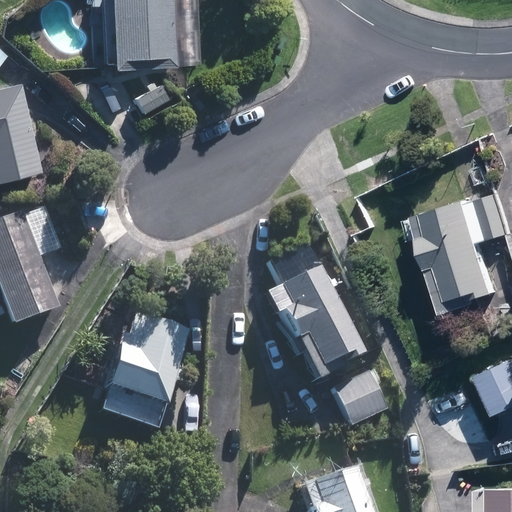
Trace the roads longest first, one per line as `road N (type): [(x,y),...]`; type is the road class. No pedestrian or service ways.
road 1 (residential): [(189,192),(327,99),(390,33)]
road 2 (residential): [(390,33),(450,52),(511,53)]
